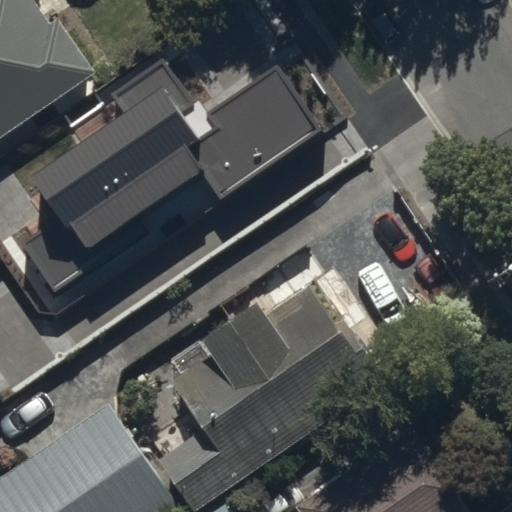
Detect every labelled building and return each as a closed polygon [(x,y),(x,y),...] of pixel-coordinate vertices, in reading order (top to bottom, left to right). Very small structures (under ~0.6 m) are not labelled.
[(41,0),(0,0),(0,149),(105,75),(67,22),(60,26),(41,0)] [(111,136),(6,209),(46,266),(17,286),(50,333),(75,315),(86,331),(237,226),(162,119),(119,149),(111,136)] [(168,458),(203,511),(394,385),(350,319),(344,323),(321,288),(277,316),(272,309),(215,347),(218,352),(176,380),(209,430),(168,458)] [(115,402),(0,479),(0,511),(179,511),(187,508),(115,402)] [(478,511),(420,427),(304,507),(307,511),(478,511)]
